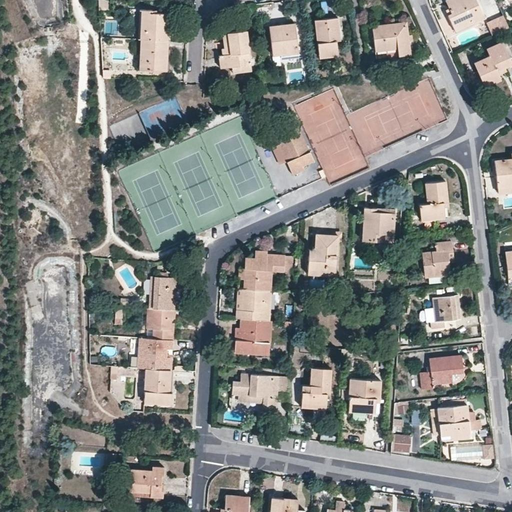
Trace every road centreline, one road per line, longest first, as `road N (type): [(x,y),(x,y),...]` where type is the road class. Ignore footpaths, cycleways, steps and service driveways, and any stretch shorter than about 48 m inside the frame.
road 1 (residential): [(202,449),(211,271),(220,246),(470,132)]
road 2 (residential): [(202,449),(507,497)]
road 3 (residential): [(496,337),(470,132)]
road 4 (residential): [(507,497),(496,337)]
road 5 (residential): [(470,132),(416,0)]
